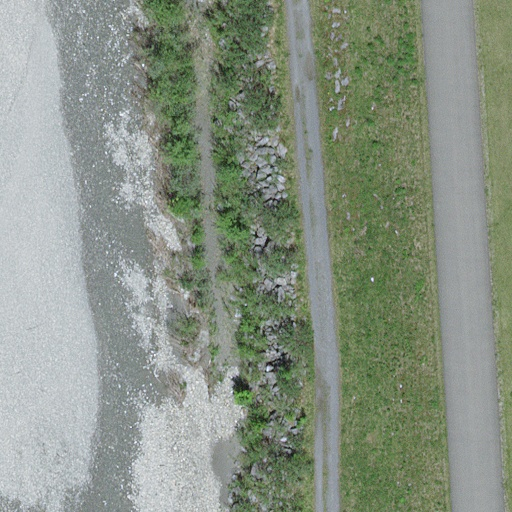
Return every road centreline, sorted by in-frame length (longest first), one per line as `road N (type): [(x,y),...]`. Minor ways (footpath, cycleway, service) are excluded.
road 1 (track): [(325,511),(327,371),(297,0)]
road 2 (unclassified): [(445,0),(477,511)]
